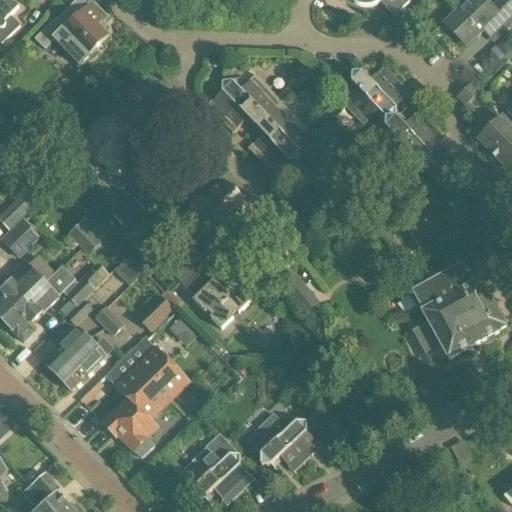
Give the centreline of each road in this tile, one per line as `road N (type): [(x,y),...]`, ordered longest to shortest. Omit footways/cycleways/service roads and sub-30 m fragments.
road 1 (residential): [(302,41),(389,48),(420,64),(445,95),(458,162),(511,210)]
road 2 (residential): [(297,511),(511,392)]
road 3 (residential): [(260,223),(258,192),(180,109),(183,40)]
road 4 (residential): [(134,511),(0,375)]
